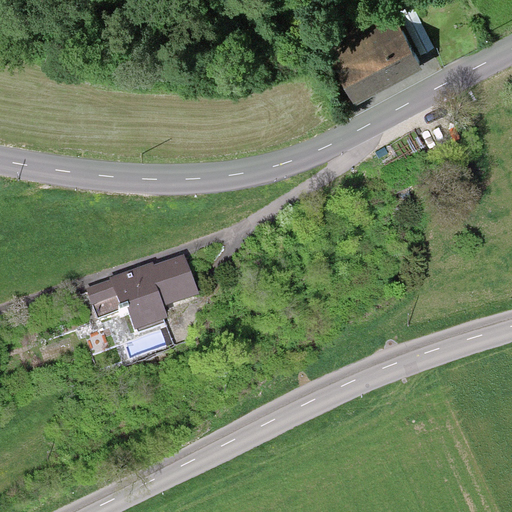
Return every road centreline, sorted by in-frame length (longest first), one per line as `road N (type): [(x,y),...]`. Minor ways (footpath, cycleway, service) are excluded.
road 1 (tertiary): [(0,155),(170,176),(272,164),(356,132),(511,49)]
road 2 (tertiary): [(88,511),(338,387),(511,325)]
